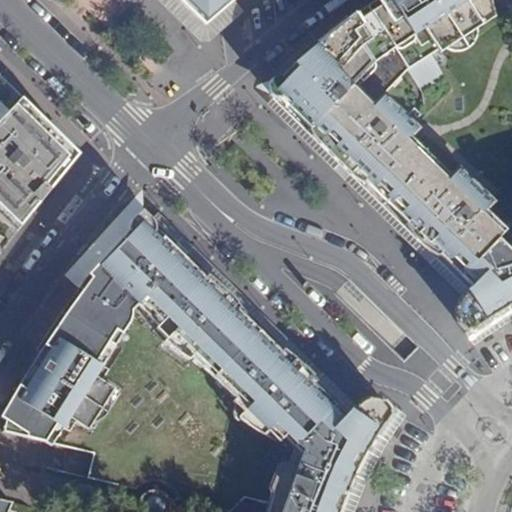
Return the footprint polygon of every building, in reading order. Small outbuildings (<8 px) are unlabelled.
[(177,0),(204,26),(233,0),(177,0)] [(496,16),(492,0),(374,0),(368,5),(320,42),(303,56),(292,65),(281,78),(275,77),(270,79),(268,83),(267,89),(268,93),(270,96),(274,98),(280,98),(329,146),(371,188),(436,252),(475,290),(475,294),(490,316),(511,305),(511,304),(511,224),(510,226),(505,230),(376,103),(408,70),(422,92),(446,77),(431,55),(438,50),(440,54),(496,16)] [(0,125),(23,100),(0,77),(0,125)] [(0,211),(22,230),(81,156),(23,100),(0,125),(0,211)] [(149,216),(136,216),(135,217),(131,222),(129,230),(120,241),(101,265),(60,321),(17,389),(0,417),(0,418),(5,420),(2,432),(45,442),(56,424),(63,414),(75,422),(88,430),(114,389),(101,380),(89,372),(96,362),(108,342),(103,339),(111,328),(122,334),(126,330),(129,324),(131,318),(131,311),(137,306),(157,326),(155,329),(165,339),(163,342),(165,344),(181,356),(188,360),(192,357),(196,352),(206,362),(201,367),(225,390),(230,385),(239,394),(234,399),(232,401),(242,412),(237,417),(239,419),(249,427),(263,435),(267,431),(279,442),(283,437),(293,447),(301,455),(292,468),(282,465),(277,467),(269,489),(271,494),(268,504),(283,508),(282,511),(340,511),(347,493),(355,477),(366,453),(373,442),(363,441),(358,438),(353,434),(351,431),(348,425),(347,417),(323,393),(255,327),(172,245),(155,229),(155,224),(151,218),(149,216)] [(108,342),(114,346),(122,334),(111,328),(103,339),(108,342)] [(96,362),(102,366),(114,346),(108,342),(96,362)] [(192,357),(201,367),(206,362),(196,352),(192,357)] [(89,372),(101,380),(108,370),(102,366),(96,362),(89,372)] [(225,390),(234,399),(239,394),(230,385),(225,390)] [(56,424),(62,428),(68,432),(75,422),(63,414),(56,424)] [(56,424),(45,442),(51,446),(62,428),(56,424)] [(293,447),(282,465),(292,468),(301,455),(293,447)] [(164,511),(165,511),(166,506),(166,502),(163,498),(159,495),(155,494),(149,495),(144,499),(142,504),(142,508),(143,511),(164,511)] [(0,511),(7,511),(9,510),(12,503),(0,500),(0,511)]
